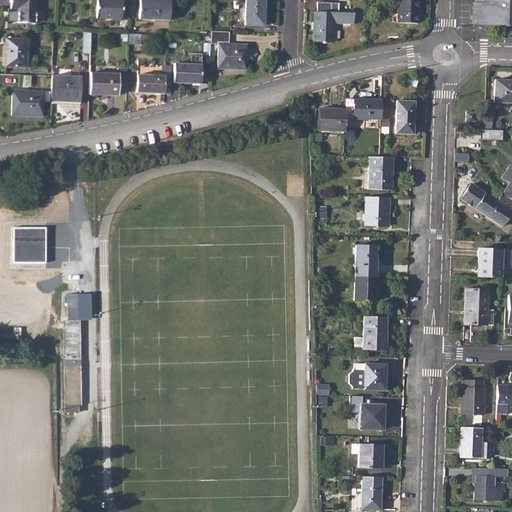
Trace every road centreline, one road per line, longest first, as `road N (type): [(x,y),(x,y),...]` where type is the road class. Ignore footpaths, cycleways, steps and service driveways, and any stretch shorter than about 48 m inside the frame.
road 1 (tertiary): [(293,80),(152,120),(0,150)]
road 2 (residential): [(442,73),(434,353)]
road 3 (residential): [(434,353),(428,511)]
road 4 (tertiary): [(425,54),(293,80)]
